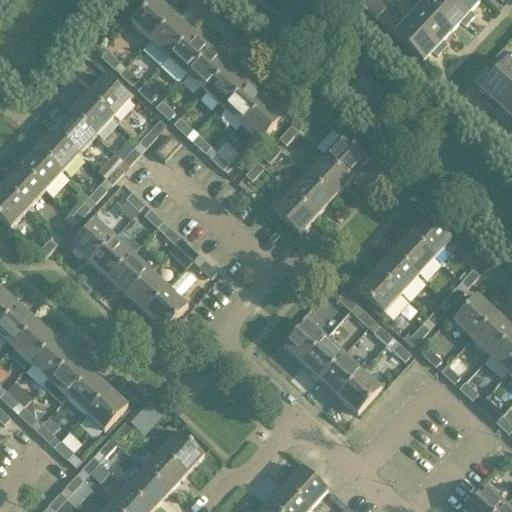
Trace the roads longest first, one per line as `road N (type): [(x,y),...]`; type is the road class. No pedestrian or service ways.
road 1 (unclassified): [(211,511),(242,477),(257,477),(307,420)]
road 2 (residential): [(408,511),(307,420)]
